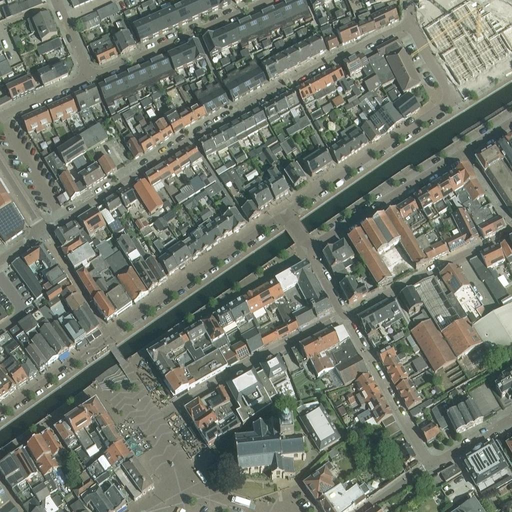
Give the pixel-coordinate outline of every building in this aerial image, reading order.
[(29,11),(42,6),(40,0),(34,0),(26,3),(27,5),(29,11)] [(69,0),(73,9),(79,6),(76,0),(69,0)] [(204,0),(195,0),(193,1),(200,18),(210,13),(204,0)] [(216,0),(204,0),(210,13),(219,9),(219,10),(220,9),(216,0)] [(228,0),(216,0),(220,9),(222,9),(222,8),(230,4),(228,0)] [(303,0),(295,0),(290,2),(299,22),(304,19),(305,22),(312,19),(303,0)] [(308,0),(313,10),(323,5),(320,0),(308,0)] [(511,20),(470,0),(466,0),(424,26),(459,81),(511,48),(511,20)] [(193,1),(183,6),(190,22),(200,18),(193,1)] [(290,2),(279,8),(289,30),(290,29),(295,27),(294,24),(299,22),(290,2)] [(12,18),(21,14),(29,11),(27,5),(26,3),(19,6),(10,10),(9,10),(10,12),(12,18)] [(109,19),(110,18),(119,14),(115,4),(104,9),(109,19)] [(183,6),(173,10),(180,27),(190,22),(183,6)] [(6,20),(12,18),(10,12),(9,10),(10,10),(9,7),(2,10),(6,20)] [(279,8),(267,13),(276,32),(281,30),(282,33),(283,32),(287,30),(289,30),(279,8)] [(101,22),(109,19),(104,9),(96,13),(101,22)] [(387,26),(398,21),(393,9),(381,14),(387,26)] [(173,10),(163,14),(170,31),(180,27),(173,10)] [(360,39),(375,32),(370,19),(369,15),(367,10),(359,13),(361,18),(358,19),(360,26),(355,28),(360,39)] [(95,27),(101,25),(96,13),(90,16),(95,27)] [(267,13),(256,18),(265,40),(272,37),(270,34),(276,32),(267,13)] [(163,14),(153,19),(160,35),(170,31),(163,14)] [(375,32),(387,26),(381,14),(370,19),(375,32)] [(52,26),(48,16),(34,22),(32,19),(27,22),(29,27),(29,29),(31,34),(33,34),(37,33),(52,26)] [(89,30),(95,27),(90,16),(84,19),(89,30)] [(256,18),(244,23),(253,42),(258,40),(259,43),(265,40),(256,18)] [(83,32),(89,30),(84,19),(78,21),(83,32)] [(153,19),(143,23),(150,40),(160,35),(153,19)] [(350,27),(347,20),(345,21),(346,23),(344,24),(346,29),(347,28),(349,33),(348,33),(351,42),(360,39),(355,28),(354,26),(354,25),(350,27)] [(346,29),(344,24),(346,23),(345,21),(339,23),(342,29),(339,30),(337,25),(332,27),(333,29),(335,34),(337,33),(342,46),(351,42),(348,33),(349,33),(347,28),(346,29)] [(124,22),(119,24),(124,35),(121,37),(124,43),(125,42),(129,52),(136,49),(135,47),(134,45),(132,40),(129,33),(124,22)] [(143,23),(133,28),(140,44),(150,40),(143,23)] [(244,23),(232,28),(239,45),(242,50),(249,47),(247,44),(253,42),(244,23)] [(42,43),(57,36),(52,26),(37,33),(42,43)] [(329,52),(338,48),(329,27),(320,31),(329,52)] [(232,28),(222,33),(229,49),(239,45),(232,28)] [(117,38),(115,32),(111,34),(114,40),(121,56),(129,52),(125,42),(124,43),(121,37),(117,38)] [(213,36),(212,36),(220,53),(229,49),(222,33),(213,36)] [(99,66),(108,62),(117,57),(110,42),(107,36),(101,38),(104,45),(92,51),(99,66)] [(211,38),(203,41),(210,58),(220,53),(212,36),(210,37),(211,38)] [(314,59),(326,53),(318,38),(307,44),(314,59)] [(362,56),(378,83),(380,88),(381,87),(382,88),(396,81),(403,95),(420,86),(403,52),(401,48),(396,39),(375,50),(378,56),(366,62),(362,55),(362,56)] [(44,55),(54,51),(50,43),(40,47),(44,55)] [(189,46),(188,47),(195,64),(205,60),(198,43),(190,47),(189,46)] [(303,65),(314,59),(307,44),(295,49),(303,65)] [(187,48),(178,52),(185,68),(195,64),(188,47),(187,48)] [(292,71),(303,65),(295,49),(284,55),(292,71)] [(178,52),(168,56),(176,73),(185,68),(178,52)] [(280,76),(292,71),(284,55),(273,61),(280,76)] [(168,56),(156,62),(165,81),(170,79),(171,82),(174,80),(178,79),(178,78),(176,73),(168,56)] [(378,83),(362,56),(356,59),(355,58),(343,65),(349,77),(362,71),(367,79),(362,82),(369,93),(369,94),(370,94),(376,90),(374,85),(378,83)] [(56,82),(68,77),(61,61),(48,66),(56,82)] [(269,82),(272,81),(280,76),(273,61),(261,67),(269,82)] [(0,73),(2,78),(12,74),(7,62),(0,64),(0,73)] [(156,62),(145,67),(155,89),(158,87),(161,86),(160,83),(165,81),(156,62)] [(255,63),(248,66),(250,69),(245,72),(255,90),(267,84),(255,63)] [(44,88),(56,82),(48,66),(44,68),(45,71),(38,74),(44,88)] [(145,67),(133,72),(142,91),(147,89),(148,92),(151,90),(155,89),(145,67)] [(347,84),(344,79),(338,68),(327,74),(333,85),(338,83),(345,95),(351,92),(349,89),(350,89),(347,84)] [(133,72),(122,77),(131,99),(135,98),(135,97),(138,96),(137,93),(142,91),(133,72)] [(255,90),(245,72),(240,75),(238,72),(232,75),(244,96),(255,90)] [(12,102),(36,91),(34,87),(29,78),(28,74),(21,77),(8,82),(11,88),(6,90),(9,96),(12,102)] [(326,97),(336,91),(333,85),(327,74),(317,79),(326,97)] [(359,74),(353,76),(355,82),(362,79),(359,74)] [(232,75),(226,79),(228,81),(222,84),(232,103),(244,96),(232,75)] [(122,77),(110,82),(119,101),(124,99),(125,102),(128,101),(131,99),(122,77)] [(317,102),(326,97),(317,79),(307,85),(317,102)] [(110,82),(98,87),(108,109),(115,106),(114,103),(119,101),(110,82)] [(305,109),(316,103),(317,102),(307,85),(296,91),(305,109)] [(212,86),(205,90),(207,93),(217,111),(229,105),(219,86),(213,89),(212,86)] [(91,108),(101,103),(98,97),(94,88),(84,93),(91,108)] [(376,90),(370,94),(375,101),(395,128),(404,121),(393,107),(392,107),(391,108),(390,106),(387,108),(379,98),(378,99),(374,92),(377,90),(376,90)] [(386,96),(392,107),(393,107),(404,121),(419,109),(408,95),(402,100),(395,90),(386,96)] [(170,101),(176,98),(173,91),(166,95),(170,101)] [(201,92),(194,96),(200,107),(206,117),(217,111),(207,93),(202,95),(201,92)] [(81,112),(91,108),(84,93),(74,97),(78,106),(81,112)] [(161,93),(151,98),(153,102),(163,98),(161,93)] [(290,113),(291,112),(300,107),(292,93),(282,98),(290,113)] [(369,94),(369,93),(358,101),(361,104),(358,106),(364,114),(371,123),(380,138),(380,137),(385,134),(386,134),(386,135),(395,128),(375,101),(370,94),(369,94)] [(328,103),(336,99),(333,95),(325,99),(328,103)] [(0,107),(12,102),(9,96),(0,100),(0,107)] [(349,105),(357,100),(354,96),(346,100),(349,105)] [(344,105),(341,99),(340,97),(331,102),(336,110),(344,105)] [(280,120),(281,120),(280,118),(290,113),(282,98),(272,104),(280,120)] [(66,121),(70,119),(69,116),(77,113),(71,99),(59,104),(66,121)] [(347,112),(358,106),(361,104),(358,101),(357,100),(349,105),(344,108),(347,112)] [(66,121),(59,104),(47,109),(53,123),(61,120),(62,123),(66,121)] [(270,125),(280,120),(272,104),(261,110),(270,125)] [(325,115),(334,111),(330,104),(322,109),(325,115)] [(168,111),(162,114),(166,120),(165,120),(174,135),(184,130),(177,118),(175,114),(176,114),(173,107),(172,106),(166,109),(168,111)] [(206,117),(200,107),(200,108),(191,113),(189,111),(196,123),(206,117)] [(41,132),(45,130),(44,127),(51,124),(45,110),(33,115),(41,132)] [(184,130),(196,123),(189,111),(177,118),(184,130)] [(258,132),(268,127),(266,122),(259,111),(249,116),(258,132)] [(324,116),(321,111),(312,115),(309,111),(307,112),(313,122),(324,116)] [(338,122),(343,119),(339,111),(334,113),(338,122)] [(333,124),(338,122),(334,113),(328,116),(333,124)] [(371,144),(380,138),(371,123),(364,114),(359,117),(365,127),(361,129),(371,144)] [(41,132),(33,115),(21,120),(27,134),(35,131),(36,134),(41,132)] [(248,138),(253,134),(258,132),(249,116),(239,122),(248,138)] [(297,118),(293,120),(298,127),(301,132),(310,126),(305,118),(299,121),(297,118)] [(143,121),(138,124),(140,126),(142,129),(147,126),(143,121)] [(163,142),(173,136),(167,127),(164,122),(154,128),(156,132),(163,142)] [(238,143),(248,138),(239,122),(229,127),(238,143)] [(318,133),(323,130),(318,122),(314,124),(318,133)] [(357,152),(368,145),(355,125),(345,132),(348,138),(357,152)] [(140,137),(144,134),(143,132),(142,129),(140,126),(135,129),(140,137)] [(154,128),(153,126),(143,132),(144,134),(147,138),(148,139),(154,148),(163,142),(156,132),(154,128)] [(87,153),(91,151),(107,141),(99,127),(78,140),(87,153)] [(228,149),(238,143),(229,127),(219,133),(228,149)] [(81,137),(86,134),(83,129),(78,133),(81,137)] [(134,160),(142,156),(128,132),(120,136),(134,160)] [(347,158),(357,152),(348,138),(345,132),(340,135),(344,141),(338,145),(347,158)] [(218,155),(228,149),(219,133),(209,138),(215,150),(217,152),(218,155)] [(316,149),(320,146),(315,136),(310,139),(316,149)] [(511,137),(503,143),(511,156),(511,137)] [(215,150),(209,138),(198,144),(206,158),(217,152),(215,150)] [(267,149),(277,143),(275,138),(264,144),(265,146),(266,146),(267,149)] [(144,154),(154,148),(148,139),(138,145),(144,154)] [(292,153),(297,150),(290,139),(284,142),(292,153)] [(65,168),(80,158),(87,153),(78,140),(68,146),(64,149),(63,149),(58,152),(57,153),(65,168)] [(286,157),(292,153),(284,142),(279,146),(286,157)] [(511,156),(503,143),(495,149),(507,166),(511,173),(511,156)] [(337,164),(347,158),(338,145),(328,151),(337,164)] [(258,156),(261,154),(268,150),(267,149),(266,146),(265,146),(255,151),(255,152),(258,156)] [(191,168),(193,166),(202,161),(193,147),(183,154),(190,165),(191,168)] [(511,173),(507,166),(495,149),(475,161),(484,174),(508,209),(507,210),(511,216),(511,173)] [(268,150),(261,154),(265,159),(265,161),(270,167),(277,163),(273,157),(269,150),(268,150)] [(45,160),(50,157),(46,151),(42,154),(45,160)] [(251,160),(258,156),(255,152),(255,151),(248,155),(251,160)] [(321,172),(332,165),(323,152),(312,158),(321,172)] [(65,168),(57,153),(52,156),(52,155),(50,157),(45,160),(44,161),(57,181),(59,180),(71,201),(79,196),(69,178),(68,175),(69,174),(65,168)] [(181,171),(190,165),(183,154),(173,159),(181,171)] [(237,166),(247,160),(243,154),(234,159),(237,166)] [(106,178),(117,172),(108,158),(98,164),(106,178)] [(311,178),(321,172),(312,158),(303,165),(311,178)] [(182,173),(181,171),(173,159),(163,166),(171,178),(171,177),(175,175),(176,177),(182,173)] [(227,171),(235,167),(232,162),(227,165),(225,167),(227,171)] [(82,175),(79,177),(82,182),(87,191),(104,180),(98,171),(96,167),(90,171),(87,166),(79,171),(82,175)] [(171,178),(163,166),(154,172),(162,183),(165,181),(169,186),(174,183),(171,177),(171,178)] [(290,171),(287,166),(282,169),(294,189),(306,181),(296,166),(290,171)] [(482,210),(476,201),(485,196),(466,166),(453,174),(463,189),(472,204),(478,213),(487,208),(486,207),(482,210)] [(218,177),(227,171),(225,167),(215,173),(218,177)] [(247,192),(245,189),(233,170),(219,178),(225,186),(231,182),(232,185),(234,184),(239,192),(241,191),(243,195),(247,192)] [(275,201),(289,193),(274,170),(267,175),(272,182),(265,186),(270,193),(275,201)] [(155,194),(164,188),(162,183),(154,172),(144,178),(146,181),(152,189),(155,194)] [(478,213),(472,204),(463,189),(453,174),(444,180),(455,198),(458,203),(462,209),(463,209),(470,218),(478,213)] [(205,189),(207,188),(215,182),(212,177),(202,184),(205,189)] [(196,195),(205,189),(202,184),(198,178),(189,184),(193,190),(195,194),(196,195)] [(259,212),(272,203),(267,194),(270,193),(265,186),(261,179),(245,189),(247,192),(249,196),(252,200),(259,212)] [(449,202),(455,198),(444,180),(434,187),(443,202),(448,199),(449,202)] [(133,189),(150,215),(163,207),(162,205),(155,194),(152,189),(146,181),(133,189)] [(217,184),(213,187),(218,194),(222,192),(217,184)] [(24,224),(12,204),(0,186),(0,237),(5,244),(22,233),(22,232),(23,224),(24,224)] [(438,217),(447,212),(443,202),(434,187),(422,194),(438,217)] [(131,210),(130,207),(135,204),(136,203),(132,197),(127,189),(116,195),(122,204),(124,208),(124,207),(127,212),(131,210)] [(186,200),(195,194),(193,190),(183,197),(186,200)] [(186,200),(183,197),(182,194),(175,199),(178,205),(186,200)] [(422,194),(413,200),(418,208),(429,225),(430,227),(440,221),(438,217),(422,194)] [(122,209),(120,205),(115,197),(103,204),(110,214),(117,210),(122,218),(128,214),(127,212),(124,207),(124,208),(122,209)] [(227,199),(222,202),(227,209),(220,214),(223,218),(222,219),(232,232),(233,234),(245,226),(232,208),(227,199)] [(249,223),(261,215),(259,212),(252,200),(239,208),(249,223)] [(168,215),(175,211),(168,201),(162,205),(163,207),(168,215)] [(409,234),(425,224),(410,201),(395,211),(409,234)] [(458,212),(462,209),(458,203),(454,205),(458,212)] [(484,240),(495,234),(486,218),(491,216),(487,208),(478,213),(470,218),(471,219),(484,240)] [(89,238),(106,228),(95,210),(78,221),(87,235),(89,238)] [(208,220),(212,217),(207,210),(202,213),(208,220)] [(409,234),(395,211),(383,219),(412,275),(417,272),(416,270),(428,264),(415,245),(410,237),(410,236),(409,234)] [(204,223),(208,220),(202,213),(198,216),(204,223)] [(478,239),(465,215),(462,213),(452,219),(457,228),(461,235),(466,245),(478,239)] [(494,221),(491,216),(486,218),(495,234),(506,229),(499,218),(494,221)] [(173,234),(162,219),(153,225),(159,234),(164,231),(168,237),(173,234)] [(221,240),(232,232),(222,219),(212,226),(221,240)] [(395,283),(412,275),(383,219),(367,229),(395,283)] [(451,231),(457,228),(452,219),(446,222),(451,231)] [(118,220),(108,226),(114,237),(124,230),(118,220)] [(61,251),(87,235),(78,221),(54,236),(63,249),(61,250),(61,251)] [(139,222),(135,225),(140,233),(149,227),(146,222),(145,222),(141,225),(139,222)] [(211,247),(221,240),(212,226),(209,222),(198,229),(201,233),(211,247)] [(187,235),(192,231),(187,224),(181,227),(187,235)] [(410,236),(410,237),(415,245),(434,233),(430,227),(429,225),(410,236)] [(143,237),(147,235),(146,234),(147,233),(152,230),(149,227),(140,233),(143,237)] [(183,238),(187,235),(181,227),(178,230),(183,238)] [(395,283),(367,229),(347,241),(378,290),(392,283),(393,284),(395,283)] [(444,236),(441,238),(443,241),(444,244),(446,244),(450,253),(466,245),(461,235),(458,230),(452,234),(454,239),(450,241),(449,237),(447,233),(443,235),(444,236)] [(200,254),(211,247),(201,233),(190,241),(200,254)] [(428,264),(448,254),(434,233),(415,245),(428,264)] [(67,260),(93,244),(92,243),(89,238),(87,235),(61,251),(67,260)] [(144,265),(141,261),(131,242),(131,243),(127,237),(116,244),(118,247),(121,252),(148,295),(158,287),(144,265)] [(95,248),(100,245),(97,240),(92,243),(93,244),(95,248)] [(175,240),(163,248),(168,256),(178,270),(190,261),(180,246),(179,247),(175,240)] [(200,254),(190,241),(182,247),(181,246),(180,246),(190,261),(200,254)] [(112,251),(106,242),(100,245),(95,248),(99,255),(101,259),(97,261),(96,261),(91,265),(95,273),(93,274),(90,270),(85,273),(89,278),(95,287),(103,297),(116,317),(132,306),(126,298),(121,290),(107,270),(110,268),(106,262),(121,252),(118,247),(112,251)] [(131,242),(141,261),(146,259),(138,244),(133,246),(131,242)] [(168,277),(178,270),(168,256),(163,248),(158,242),(154,245),(163,258),(159,261),(160,262),(159,263),(168,277)] [(509,265),(511,263),(511,249),(508,242),(500,246),(509,265)] [(348,251),(343,243),(332,250),(340,266),(342,266),(343,269),(345,269),(350,265),(348,261),(354,258),(349,250),(348,251)] [(97,261),(101,259),(99,255),(95,248),(93,244),(67,260),(74,271),(81,283),(94,304),(102,317),(107,324),(110,322),(116,317),(103,297),(95,287),(89,278),(85,273),(83,269),(91,265),(96,261),(97,261)] [(48,275),(58,269),(43,247),(40,246),(32,251),(38,260),(36,261),(38,263),(34,265),(37,271),(36,272),(38,275),(40,278),(47,273),(48,275)] [(493,272),(491,268),(492,268),(505,262),(497,247),(480,255),(480,256),(483,261),(485,267),(487,270),(488,272),(492,277),(495,281),(497,280),(498,279),(494,271),(493,272)] [(340,266),(332,250),(322,256),(338,285),(350,279),(345,269),(343,269),(342,266),(340,266)] [(32,274),(34,278),(38,275),(36,272),(37,271),(34,265),(38,263),(36,261),(38,260),(32,251),(21,259),(21,258),(21,259),(32,275),(32,274)] [(134,305),(148,295),(121,252),(106,262),(110,268),(117,280),(124,291),(129,297),(134,305)] [(483,261),(480,256),(469,261),(472,266),(483,261)] [(32,275),(21,259),(11,266),(36,301),(47,295),(39,285),(34,278),(32,274),(32,275)] [(167,280),(166,278),(165,278),(154,259),(148,263),(146,259),(141,261),(144,265),(158,287),(167,280)] [(472,266),(475,272),(485,267),(483,261),(472,266)] [(299,330),(332,313),(307,265),(276,283),(287,305),(287,306),(299,330)] [(457,267),(439,277),(472,329),(482,323),(476,313),(483,309),(462,277),(463,276),(457,267)] [(475,272),(479,277),(488,272),(487,270),(485,267),(475,272)] [(43,283),(39,285),(47,295),(48,294),(53,291),(67,282),(58,269),(48,275),(47,273),(40,278),(43,283)] [(488,272),(479,277),(482,283),(484,282),(492,277),(488,272)] [(472,329),(439,277),(413,289),(423,306),(425,310),(432,321),(442,337),(443,336),(457,361),(460,359),(482,346),(472,329)] [(492,277),(484,282),(487,286),(495,281),(492,277)] [(497,280),(487,286),(490,291),(500,285),(497,280)] [(47,295),(40,300),(42,303),(47,300),(49,305),(57,300),(61,297),(72,289),(67,282),(53,291),(48,294),(47,295)] [(354,286),(351,282),(339,287),(348,305),(367,296),(363,288),(361,284),(359,285),(354,286)] [(299,330),(287,306),(287,305),(276,283),(266,289),(277,310),(278,310),(285,326),(289,335),(299,330)] [(500,285),(490,291),(493,296),(504,290),(500,285)] [(72,289),(61,297),(65,305),(66,305),(78,298),(72,289)] [(277,310),(266,289),(255,295),(263,311),(264,311),(269,308),(273,312),(277,310)] [(423,306),(413,289),(411,290),(400,296),(404,305),(409,314),(414,311),(415,314),(420,311),(418,309),(423,306)] [(504,290),(493,296),(496,302),(507,295),(504,290)] [(263,348),(279,340),(263,311),(255,295),(244,301),(252,323),(254,325),(256,331),(263,348)] [(496,302),(499,306),(501,305),(510,299),(507,295),(496,302)] [(74,317),(85,310),(78,298),(66,305),(65,305),(74,317)] [(501,305),(504,310),(511,305),(511,302),(510,299),(501,305)] [(49,305),(47,306),(50,311),(60,305),(57,300),(49,305)] [(388,322),(400,315),(391,300),(380,307),(388,322)] [(251,355),(263,348),(256,331),(254,325),(252,323),(244,301),(227,311),(235,326),(242,338),(246,346),(251,355)] [(70,320),(66,314),(60,305),(50,311),(75,348),(86,340),(72,319),(70,320)] [(482,323),(472,329),(482,346),(492,363),(494,366),(495,365),(511,355),(511,305),(504,310),(489,319),(482,323)] [(75,348),(50,311),(47,306),(39,311),(68,353),(75,348)] [(391,327),(388,322),(380,307),(369,313),(377,328),(383,325),(386,330),(391,327)] [(74,317),(72,319),(86,340),(98,331),(99,331),(85,310),(74,317)] [(432,321),(425,310),(421,312),(422,315),(412,321),(417,330),(429,323),(432,321)] [(58,360),(68,353),(39,311),(39,312),(30,318),(38,328),(36,330),(58,360)] [(223,333),(235,326),(227,311),(215,318),(223,333)] [(274,331),(264,311),(263,311),(279,340),(289,335),(285,326),(274,331)] [(367,339),(376,335),(373,330),(377,328),(369,313),(357,320),(367,339)] [(48,367),(58,360),(36,330),(38,328),(30,318),(18,327),(24,335),(48,367)] [(223,333),(215,318),(200,326),(212,347),(216,355),(220,353),(222,357),(228,368),(238,362),(232,352),(231,349),(226,340),(223,333)] [(435,374),(456,361),(442,337),(432,321),(429,323),(417,330),(411,334),(435,374)] [(39,373),(48,367),(24,335),(18,327),(18,326),(9,333),(39,373)] [(202,353),(212,347),(200,326),(185,335),(196,355),(201,352),(202,353)] [(335,369),(358,356),(342,328),(331,331),(291,352),(299,367),(309,362),(312,369),(313,369),(317,378),(335,369)] [(399,340),(404,338),(400,331),(395,334),(399,340)] [(7,363),(0,355),(5,351),(15,344),(7,334),(0,339),(0,368),(18,389),(28,382),(11,360),(7,363)] [(395,343),(399,340),(395,334),(391,336),(395,343)] [(196,355),(185,335),(177,340),(195,366),(216,355),(212,347),(202,353),(201,352),(196,355)] [(195,366),(177,340),(165,346),(147,357),(154,368),(155,367),(165,383),(195,366)] [(375,353),(388,346),(385,340),(372,347),(375,353)] [(242,343),(231,349),(232,352),(238,362),(249,356),(244,347),(242,343)] [(28,382),(38,375),(21,352),(15,344),(5,351),(11,360),(28,382)] [(412,349),(411,349),(415,355),(420,352),(416,347),(412,349)] [(385,350),(376,355),(383,366),(396,359),(396,358),(390,348),(385,350)] [(175,398),(228,368),(222,357),(220,353),(216,355),(195,366),(165,383),(175,398)] [(396,359),(383,366),(389,377),(402,369),(398,363),(406,359),(403,354),(396,358),(396,359)] [(344,387),(359,379),(368,374),(358,356),(335,369),(344,387)] [(422,358),(416,361),(422,371),(427,368),(422,358)] [(243,378),(226,387),(231,396),(237,406),(240,412),(236,414),(235,413),(241,425),(243,427),(263,414),(269,410),(273,408),(269,403),(277,399),(280,404),(295,397),(293,393),(290,384),(290,383),(286,374),(283,367),(278,359),(272,362),(261,368),(243,378)] [(499,386),(495,388),(496,390),(501,399),(506,396),(508,400),(511,397),(511,367),(507,371),(510,375),(502,379),(502,380),(497,383),(499,386)] [(1,400),(18,389),(0,368),(0,401),(2,401),(1,400)] [(394,387),(403,382),(407,379),(402,369),(389,377),(394,387)] [(495,375),(488,380),(490,383),(497,379),(495,375)] [(360,395),(375,386),(369,376),(354,384),(360,395)] [(402,401),(415,393),(409,382),(396,390),(402,401)] [(360,395),(355,397),(361,407),(365,405),(380,396),(375,386),(360,395)] [(222,389),(216,393),(204,399),(184,412),(193,425),(210,413),(211,414),(229,403),(230,403),(222,389)] [(408,411),(416,406),(421,404),(415,393),(402,401),(408,411)] [(359,422),(371,415),(386,407),(380,396),(365,405),(369,411),(357,418),(359,422)] [(473,427),(482,422),(468,397),(460,401),(463,408),(473,427)] [(422,405),(422,406),(425,410),(433,405),(430,401),(422,405)] [(465,431),(473,427),(463,408),(460,401),(452,405),(465,431)] [(92,429),(107,419),(96,402),(80,412),(92,429)] [(217,424),(235,413),(229,403),(211,414),(210,413),(193,425),(200,436),(217,424)] [(320,407),(318,404),(304,408),(302,405),(301,406),(301,408),(296,411),(300,419),(299,420),(320,453),(341,440),(321,407),(320,407)] [(452,405),(444,409),(448,416),(446,416),(451,426),(455,435),(465,431),(452,405)] [(371,415),(359,422),(361,426),(367,423),(373,419),(377,425),(381,423),(392,417),(386,407),(371,415)] [(436,422),(442,419),(436,408),(431,412),(436,422)] [(99,439),(92,429),(80,412),(64,423),(74,438),(74,437),(78,443),(77,443),(86,455),(89,459),(93,467),(100,461),(99,453),(92,443),(99,439)] [(241,425),(235,413),(217,424),(200,436),(207,447),(221,438),(241,425)] [(381,423),(385,429),(395,423),(392,417),(381,423)] [(99,439),(114,430),(107,419),(92,429),(99,439)] [(74,438),(64,423),(54,430),(60,438),(68,450),(68,449),(84,472),(82,474),(83,475),(87,473),(91,469),(93,467),(89,459),(86,455),(77,443),(78,443),(74,437),(74,438)] [(152,426),(159,442),(168,439),(161,423),(152,426)] [(385,429),(387,433),(398,427),(395,423),(385,429)] [(278,426),(278,425),(277,425),(277,426),(267,428),(267,426),(265,426),(266,428),(254,429),(254,428),(253,428),(253,429),(251,429),(252,431),(253,431),(254,438),(248,439),(248,437),(246,437),(246,439),(236,440),(236,439),(234,439),(235,440),(233,440),(233,442),(235,441),(236,448),(234,449),(234,451),(236,450),(237,465),(235,465),(235,467),(237,466),(238,474),(237,474),(237,475),(238,475),(238,476),(240,476),(240,475),(250,474),(250,475),(251,475),(251,473),(260,472),(260,474),(262,474),(262,472),(270,471),(271,477),(270,478),(270,479),(271,479),(271,480),(273,480),(273,479),(282,477),(283,479),(284,479),(284,477),(287,477),(288,481),(291,480),(290,479),(294,479),(294,476),(295,476),(293,460),(303,459),(303,461),(304,461),(304,459),(306,459),(305,458),(304,458),(302,442),(304,442),(303,441),(302,441),(302,439),(300,440),(301,441),(294,442),(292,428),(279,430),(278,428),(280,428),(279,426),(278,426)] [(428,429),(426,425),(418,430),(426,444),(440,437),(433,426),(428,429)] [(400,432),(398,427),(387,433),(390,438),(400,432)] [(100,461),(103,458),(109,455),(123,445),(114,430),(99,439),(92,443),(99,453),(100,461)] [(64,465),(58,455),(63,451),(56,441),(51,432),(40,439),(51,456),(59,469),(64,465)] [(390,444),(394,441),(403,436),(400,432),(390,438),(387,439),(390,444)] [(40,439),(27,448),(33,457),(36,463),(35,464),(44,478),(48,475),(56,488),(61,485),(58,481),(59,480),(53,472),(58,470),(59,469),(51,456),(40,439)] [(91,469),(87,473),(94,484),(96,487),(109,478),(114,473),(114,474),(121,469),(121,468),(134,459),(133,459),(123,445),(109,455),(103,458),(100,461),(93,467),(91,469)] [(402,449),(400,445),(393,449),(395,452),(399,459),(400,461),(402,461),(404,466),(416,459),(408,446),(402,449)] [(472,456),(461,462),(476,488),(506,471),(491,445),(480,451),(477,452),(478,453),(475,455),(474,454),(472,455),(472,456)] [(33,457),(27,448),(26,449),(25,450),(23,452),(22,451),(11,459),(10,459),(25,483),(32,493),(40,504),(50,497),(49,496),(57,490),(48,475),(44,478),(35,464),(36,463),(33,457)] [(331,460),(338,455),(335,450),(327,455),(331,460)] [(394,465),(400,461),(399,459),(395,452),(389,455),(394,465)] [(0,467),(0,475),(12,492),(14,494),(13,494),(16,498),(19,502),(32,493),(25,483),(10,459),(4,465),(0,467)] [(148,480),(139,467),(134,459),(121,468),(121,469),(114,474),(114,473),(109,478),(115,474),(125,488),(126,487),(135,499),(134,501),(154,488),(148,480)] [(334,467),(331,464),(329,465),(328,464),(323,468),(314,474),(316,477),(311,480),(304,486),(317,504),(335,492),(329,484),(333,482),(327,473),(332,469),(334,467)] [(394,468),(399,475),(404,471),(399,464),(394,468)] [(445,483),(461,474),(455,465),(454,466),(438,475),(437,475),(437,476),(438,475),(440,474),(445,483)] [(83,475),(82,474),(80,471),(76,473),(84,485),(73,492),(77,500),(96,487),(94,484),(87,473),(83,475)] [(109,478),(96,487),(110,506),(113,511),(119,511),(126,507),(128,506),(128,505),(122,497),(109,478)] [(366,489),(329,511),(350,511),(366,502),(363,497),(369,493),(372,490),(370,487),(369,484),(365,487),(366,489)] [(322,511),(329,511),(366,489),(365,487),(364,485),(356,491),(354,487),(349,491),(346,486),(336,493),(335,492),(317,504),(322,511)] [(113,511),(110,506),(96,487),(77,500),(79,502),(81,504),(83,502),(86,508),(88,506),(92,511),(95,510),(95,511),(113,511)] [(0,511),(9,504),(0,491),(0,511)] [(56,511),(57,511),(59,510),(57,509),(52,500),(50,497),(40,504),(32,493),(19,502),(23,508),(26,511),(56,511)] [(57,509),(63,505),(57,497),(52,500),(57,509)] [(488,511),(491,511),(496,509),(490,499),(483,503),(488,511)] [(481,511),(474,501),(459,511),(458,511),(481,511)] [(81,504),(79,502),(70,508),(72,511),(86,511),(81,504)]
